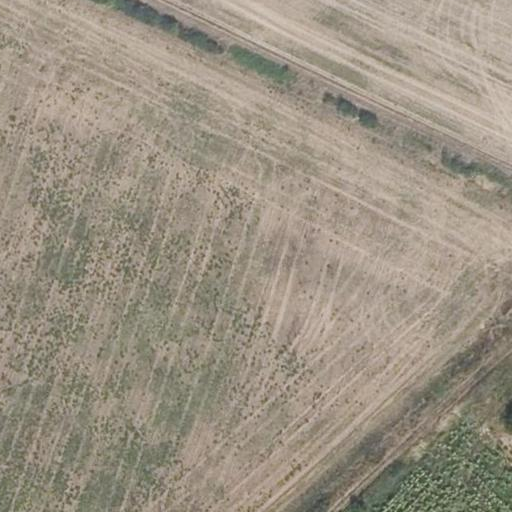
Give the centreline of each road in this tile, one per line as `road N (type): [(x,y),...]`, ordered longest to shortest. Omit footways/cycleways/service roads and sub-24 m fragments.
road 1 (track): [(139,0),(511,179)]
road 2 (track): [(511,350),(337,511)]
